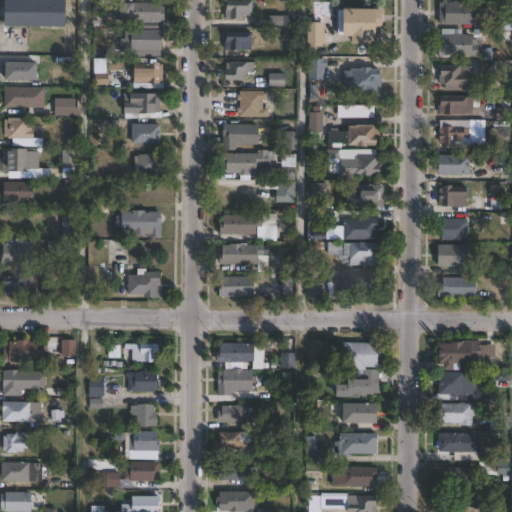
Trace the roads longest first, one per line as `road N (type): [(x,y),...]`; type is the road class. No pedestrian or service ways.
road 1 (residential): [(188,511),(193,0)]
road 2 (residential): [(407,511),(411,0)]
road 3 (residential): [(511,320),(0,317)]
